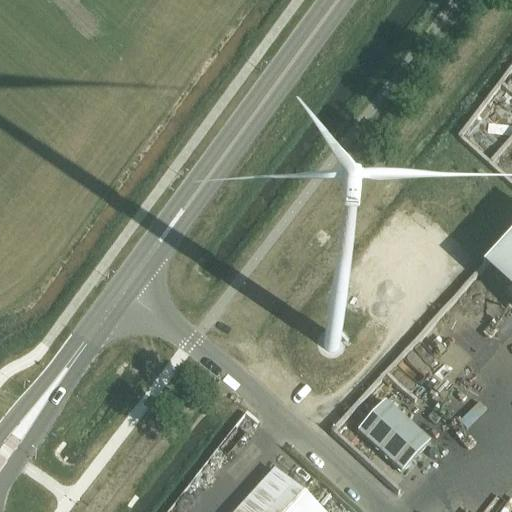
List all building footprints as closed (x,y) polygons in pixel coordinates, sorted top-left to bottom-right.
[(511,243),(480,277),(511,306),(511,243)] [(375,317),(383,295),(374,292),(365,314),(375,317)] [(317,340),(316,344),(317,349),(319,352),(321,356),(325,358),(329,360),(333,360),(337,358),(341,356),(344,353),(346,349),(346,344),(345,340),(343,336),(340,333),(336,331),(331,330),(327,331),(323,333),(320,336),(317,340)] [(321,415),(336,431),(349,419),(334,403),(321,415)] [(384,405),(357,434),(402,475),(429,445),(384,405)] [(304,490),(312,481),(294,463),(285,472),(304,490)] [(316,511),(274,473),(238,511),(316,511)]
